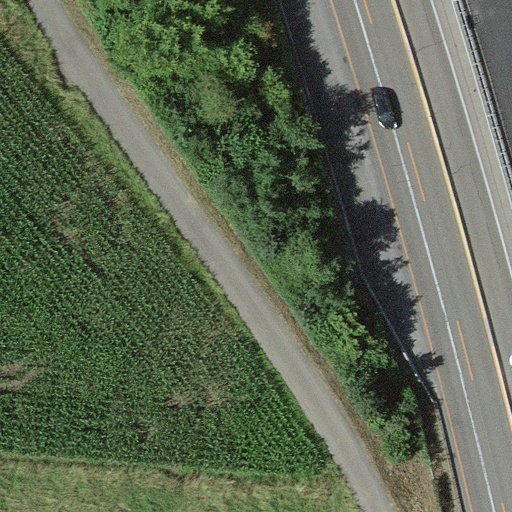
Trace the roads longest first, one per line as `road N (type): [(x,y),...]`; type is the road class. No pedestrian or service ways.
road 1 (track): [(54,0),(342,435),(382,511)]
road 2 (motorway): [(389,0),(511,424)]
